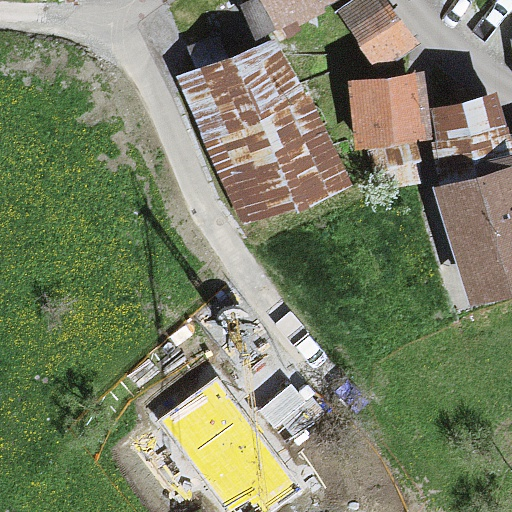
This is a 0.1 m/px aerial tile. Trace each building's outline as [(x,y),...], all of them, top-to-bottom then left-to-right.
[(258,0),(268,18),(300,0),(258,0)] [(390,0),(348,0),(336,9),(375,65),(416,36),(390,0)] [(289,38),(181,84),(247,236),(355,190),(289,38)] [(418,66),(344,74),(351,141),(425,133),(418,66)] [(511,142),(491,87),(430,102),(439,171),(511,151),(511,142)] [(511,154),(430,179),(463,295),(511,280),(511,154)]
